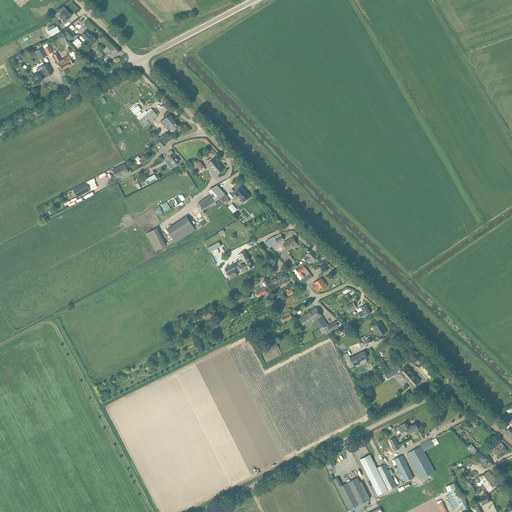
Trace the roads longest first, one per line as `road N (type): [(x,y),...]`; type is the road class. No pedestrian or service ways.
road 1 (unclassified): [(455,385),(138,61)]
road 2 (unclassified): [(200,511),(455,385)]
road 3 (unclassified): [(0,131),(138,61)]
road 4 (unclassified): [(138,61),(253,0)]
